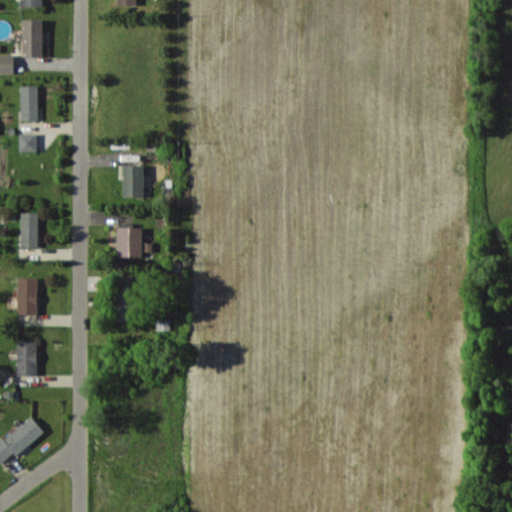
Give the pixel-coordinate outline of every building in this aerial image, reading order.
[(43,19),(24,19),(23,56),(43,56),(43,19)] [(0,72),(14,72),(15,54),(0,54),(0,72)] [(38,85),(21,85),(22,120),(39,119),(38,85)] [(37,150),(37,133),(20,133),(20,151),(37,150)] [(144,165),(124,165),(124,196),(144,196),(144,165)] [(21,246),(39,246),(39,212),(22,211),(21,246)] [(144,227),(118,226),(117,255),(142,256),(144,227)] [(117,320),(135,321),(136,276),(119,275),(117,320)] [(38,314),(38,277),(19,277),(18,313),(38,314)] [(37,375),(38,340),(18,340),(17,374),(37,375)] [(45,431),(33,415),(0,440),(0,461),(2,464),(45,431)]
